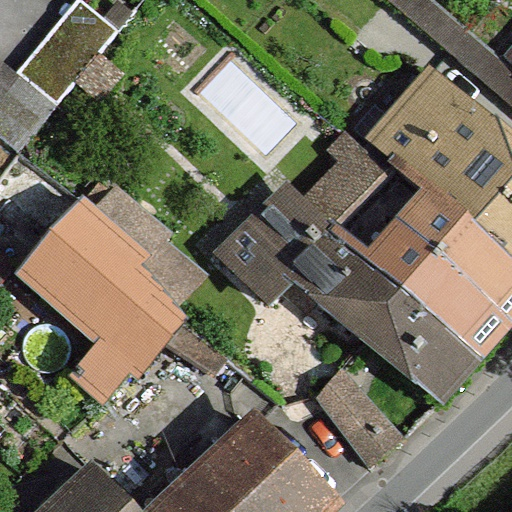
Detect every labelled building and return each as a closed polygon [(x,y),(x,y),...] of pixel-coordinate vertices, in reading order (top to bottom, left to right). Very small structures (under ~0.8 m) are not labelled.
[(511,73),(424,0),(394,0),(388,7),(511,110),(511,73)] [(137,18),(122,5),(106,24),(121,36),(137,18)] [(106,24),(85,6),(22,81),(59,112),(79,87),(102,59),(121,36),(106,24)] [(102,59),(79,87),(102,106),(125,79),(102,59)] [(22,81),(0,63),(0,135),(24,155),(59,112),(22,81)] [(511,139),(431,70),(372,138),(427,187),(511,256),(511,139)] [(333,223),(387,174),(347,132),(329,150),(341,162),(304,198),(333,223)] [(441,404),(481,359),(368,258),(333,223),(304,198),(289,185),(220,253),(270,304),(297,276),(441,404)] [(99,187),(20,274),(102,348),(73,380),(104,403),(134,375),(181,322),(172,308),(204,275),(164,242),(171,233),(118,189),(112,196),(99,187)] [(368,258),(481,359),(511,320),(511,256),(427,187),(368,258)] [(403,439),(344,372),(323,399),(371,468),(403,439)] [(325,511),(336,502),(251,418),(148,511),(325,511)] [(132,511),(88,465),(39,511),(132,511)]
